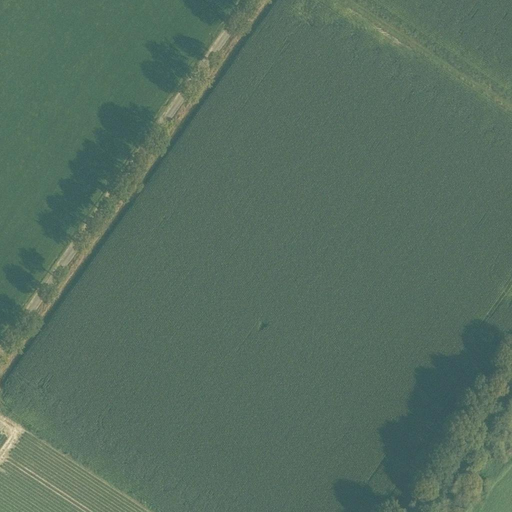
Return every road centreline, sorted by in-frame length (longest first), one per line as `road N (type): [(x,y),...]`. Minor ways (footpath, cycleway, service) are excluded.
road 1 (unclassified): [(0,353),(252,0)]
road 2 (track): [(511,108),(345,0)]
road 3 (track): [(511,357),(401,511)]
